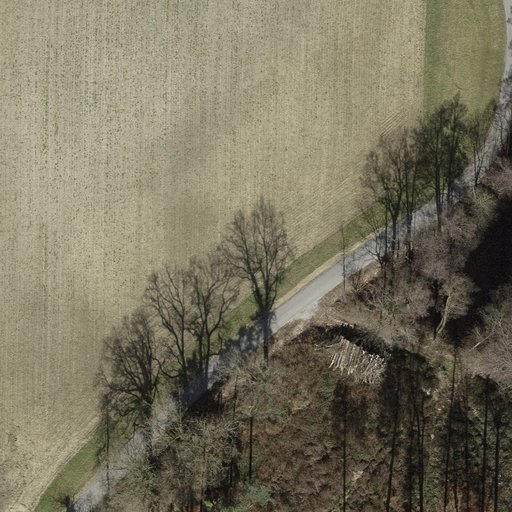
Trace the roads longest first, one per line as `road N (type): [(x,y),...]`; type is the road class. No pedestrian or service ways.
road 1 (track): [(511,97),(490,153),(458,189),(325,282),(182,401),(80,511)]
road 2 (track): [(298,304),(453,356),(511,353)]
